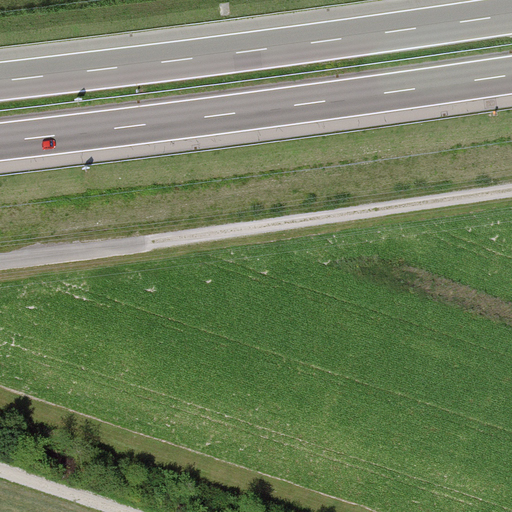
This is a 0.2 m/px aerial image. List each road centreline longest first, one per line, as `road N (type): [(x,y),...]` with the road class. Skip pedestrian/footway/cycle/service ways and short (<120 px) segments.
road 1 (track): [(511,186),(0,262)]
road 2 (motorway): [(511,14),(0,81)]
road 3 (motorway): [(0,141),(511,75)]
road 4 (track): [(117,511),(0,472)]
